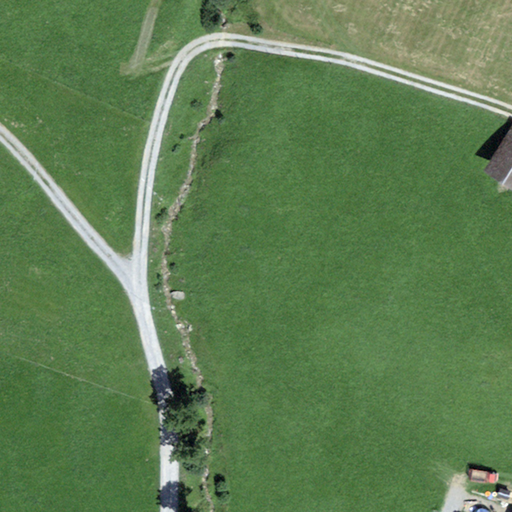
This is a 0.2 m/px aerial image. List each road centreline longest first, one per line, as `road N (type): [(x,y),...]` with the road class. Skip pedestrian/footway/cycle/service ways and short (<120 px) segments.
road 1 (track): [(511,110),(361,63),(234,39),(209,41),(178,62),(150,153),(139,258),(139,295),(166,399),(170,511)]
road 2 (track): [(0,134),(139,295)]
